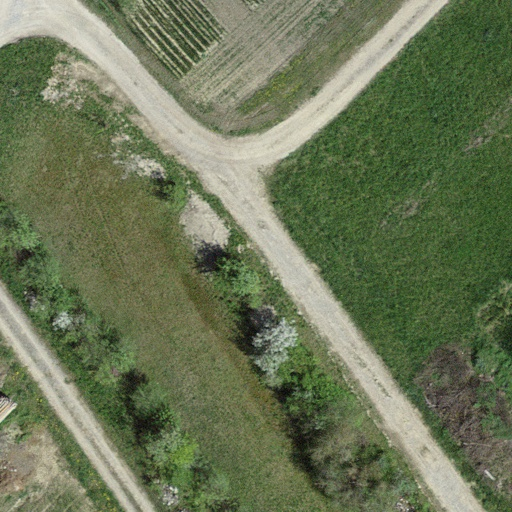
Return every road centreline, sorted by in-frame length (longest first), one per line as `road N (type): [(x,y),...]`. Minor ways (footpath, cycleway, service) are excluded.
road 1 (track): [(244,175),(471,511)]
road 2 (track): [(0,302),(146,511)]
road 3 (track): [(244,175),(421,0)]
road 4 (track): [(84,0),(244,175)]
